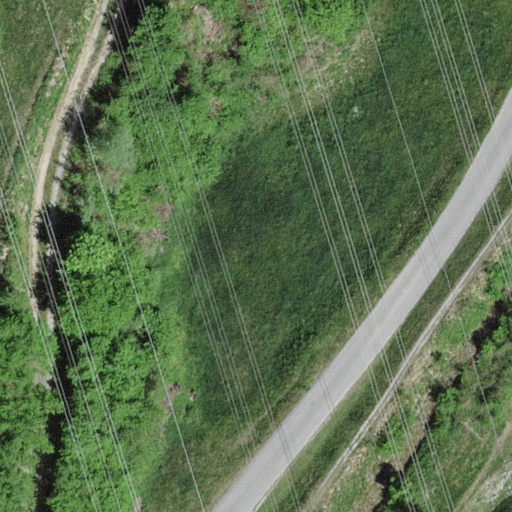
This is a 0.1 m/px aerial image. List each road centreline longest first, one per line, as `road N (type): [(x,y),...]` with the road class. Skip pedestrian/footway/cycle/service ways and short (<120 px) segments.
road 1 (track): [(48,511),(40,224),(67,108),(108,0)]
road 2 (unclassified): [(236,511),(470,205),(511,122)]
